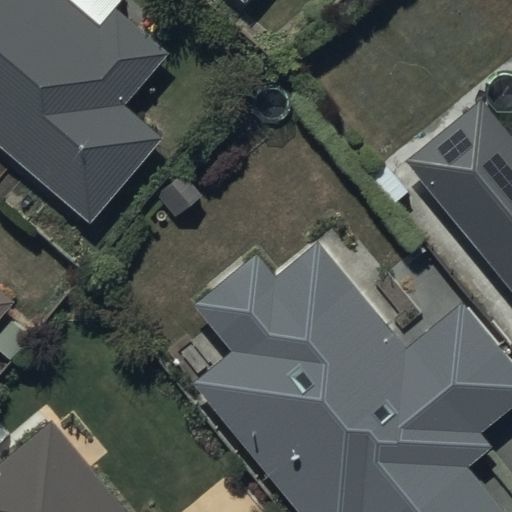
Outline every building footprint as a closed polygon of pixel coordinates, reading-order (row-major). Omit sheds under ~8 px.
[(97,22),(72,0),(0,0),(0,139),(90,216),(159,135),(121,102),(167,49),(113,3),(97,22)] [(511,133),(479,93),(405,154),(511,284),(511,133)] [(231,346),(193,376),(301,511),(501,511),(463,463),(490,442),(480,428),(511,402),(511,364),(461,300),(405,344),(317,233),(273,267),(257,247),(192,298),(231,346)] [(0,311),(14,296),(0,284),(0,311)] [(128,511),(50,418),(0,458),(0,511),(128,511)]
